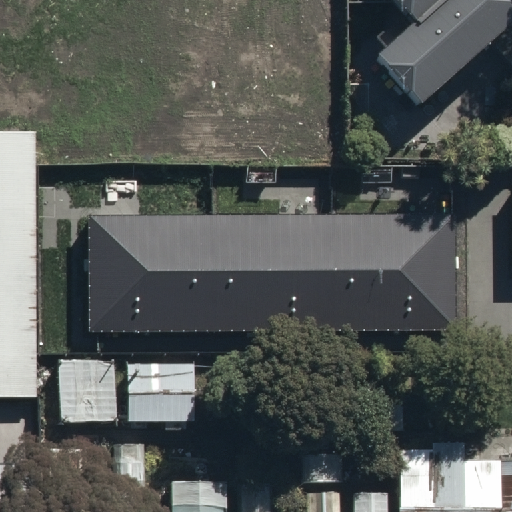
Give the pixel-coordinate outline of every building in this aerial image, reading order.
[(130,0),(58,0),(59,17),(131,15),(130,0)] [(340,0),(249,0),(250,26),(340,25),(340,0)] [(379,0),(404,27),(370,59),(416,108),(511,19),(511,11),(505,4),(509,0),(379,0)] [(234,131),(234,163),(340,164),(340,117),(288,117),(288,131),(234,131)] [(39,129),(0,129),(0,398),(40,399),(39,129)] [(90,216),(90,330),(454,330),(454,216),(90,216)] [(247,379),(123,379),(123,422),(161,422),(161,431),(189,432),(189,416),(247,415),(247,379)] [(428,449),(395,449),(394,511),(511,511),(511,479),(511,480),(511,470),(511,459),(462,459),(462,442),(428,441),(428,449)] [(18,511),(18,463),(0,462),(0,511),(18,511)] [(271,511),(271,479),(236,480),(236,511),(271,511)] [(222,511),(223,482),(167,482),(166,511),(222,511)]
